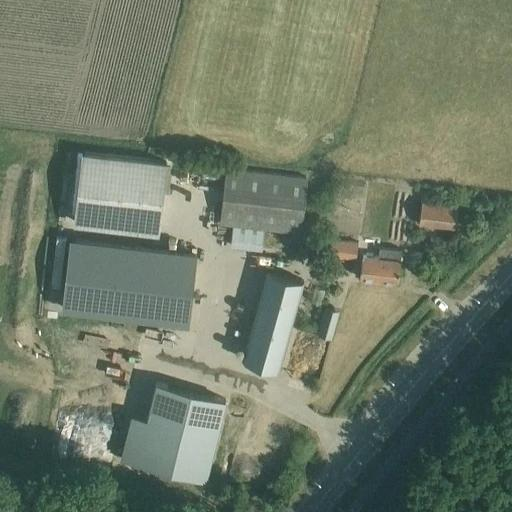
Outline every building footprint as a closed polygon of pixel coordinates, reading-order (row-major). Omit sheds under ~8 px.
[(79,216),(78,224),(158,234),(167,162),(157,161),(87,153),(79,216)] [(206,169),(205,179),(223,181),(224,172),(206,169)] [(263,251),(266,231),(302,235),(309,180),(229,170),(222,226),(234,227),(232,247),(263,251)] [(459,230),(462,207),(425,203),(423,226),(459,230)] [(330,256),(355,259),(357,241),(333,238),(330,256)] [(66,312),(190,326),(198,256),(74,242),(66,312)] [(401,284),(405,250),(384,248),(383,258),(366,256),(363,280),(401,284)] [(281,370),(304,283),(268,273),(244,361),(281,370)] [(317,334),(332,338),(340,310),(326,305),(317,334)] [(156,382),(136,461),(206,479),(226,399),(156,382)]
